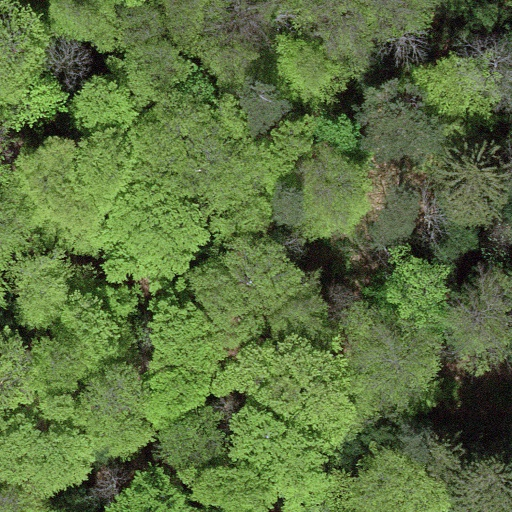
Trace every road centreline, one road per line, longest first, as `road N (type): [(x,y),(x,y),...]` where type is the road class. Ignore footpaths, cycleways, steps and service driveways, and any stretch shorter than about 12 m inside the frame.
road 1 (track): [(177,511),(159,403),(142,362),(0,142)]
road 2 (track): [(159,403),(253,326),(327,332),(511,371)]
road 3 (track): [(79,257),(253,326)]
